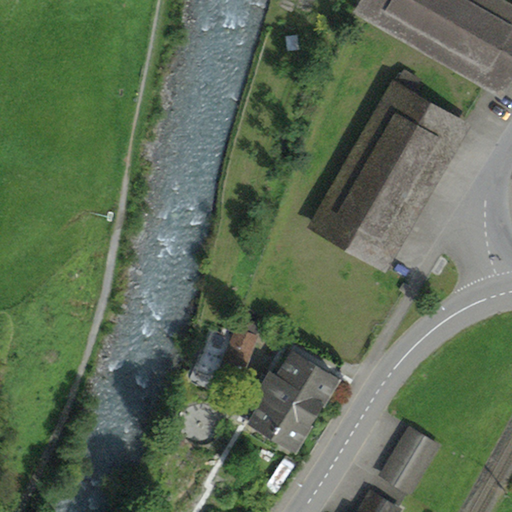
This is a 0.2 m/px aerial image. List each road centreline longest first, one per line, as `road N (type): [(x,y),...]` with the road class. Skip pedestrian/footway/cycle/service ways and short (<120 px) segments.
road 1 (tertiary): [(296,511),(398,356),(454,310),(498,292)]
road 2 (unclassified): [(511,141),(482,211),(498,292)]
